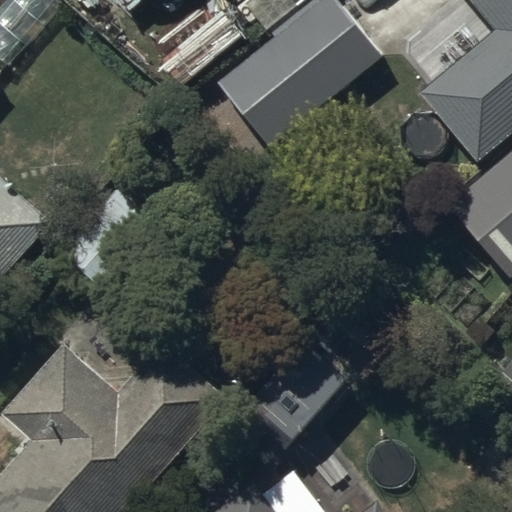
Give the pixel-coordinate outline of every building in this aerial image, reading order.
[(337,0),(321,0),(217,83),(269,149),(384,57),(337,0)] [(266,32),(305,0),(246,0),(237,7),(249,23),(256,19),(266,32)] [(511,0),(469,0),(495,29),(419,94),(478,162),(511,132),(511,0)] [(186,41),(160,61),(180,88),(246,37),(226,12),(208,26),(203,18),(181,35),(186,41)] [(511,147),(447,205),(511,280),(511,279),(511,147)] [(161,228),(133,205),(157,177),(130,154),(48,244),(104,294),(161,228)] [(0,277),(49,224),(0,179),(0,277)] [(30,441),(0,474),(0,511),(127,511),(228,399),(162,340),(117,389),(64,342),(1,414),(30,441)] [(300,341),(244,407),(290,447),(346,381),(300,341)] [(511,359),(501,373),(511,382),(511,359)] [(284,511),(255,475),(209,511),(398,511),(377,486),(345,511),(284,511)]
